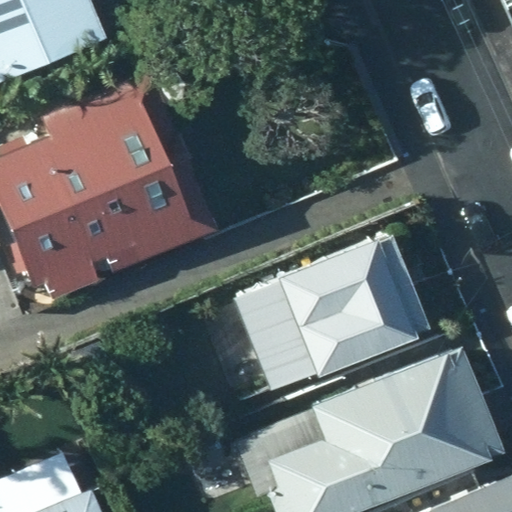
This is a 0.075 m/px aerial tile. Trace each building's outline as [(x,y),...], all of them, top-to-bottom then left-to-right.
[(0,0),(0,62),(85,26),(74,0),(0,0)] [(112,230),(122,248),(200,217),(130,61),(26,107),(31,121),(0,134),(0,242),(14,274),(25,269),(32,284),(80,262),(73,247),(112,230)] [(413,323),(374,227),(221,287),(259,386),(413,323)] [(248,436),(276,511),(318,511),(489,443),(445,333),(291,395),(299,416),(248,436)] [(93,337),(60,351),(70,375),(103,361),(93,337)] [(91,511),(67,456),(0,484),(0,511),(91,511)] [(511,511),(511,501),(496,464),(384,511),(511,511)]
